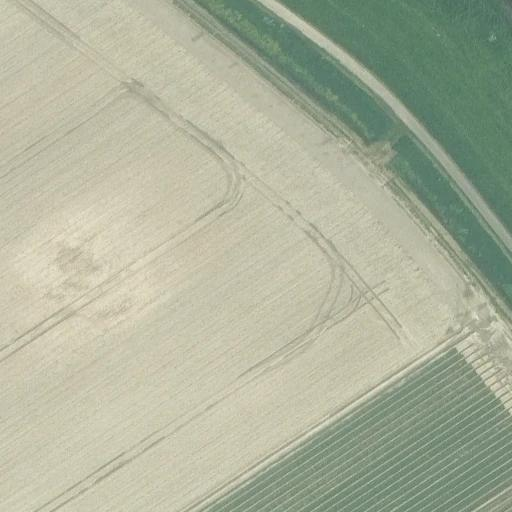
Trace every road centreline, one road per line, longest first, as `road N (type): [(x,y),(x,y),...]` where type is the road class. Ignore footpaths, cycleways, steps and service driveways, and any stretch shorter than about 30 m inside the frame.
road 1 (unclassified): [(262,0),(408,116),(511,241)]
road 2 (track): [(316,0),(414,76),(511,198)]
